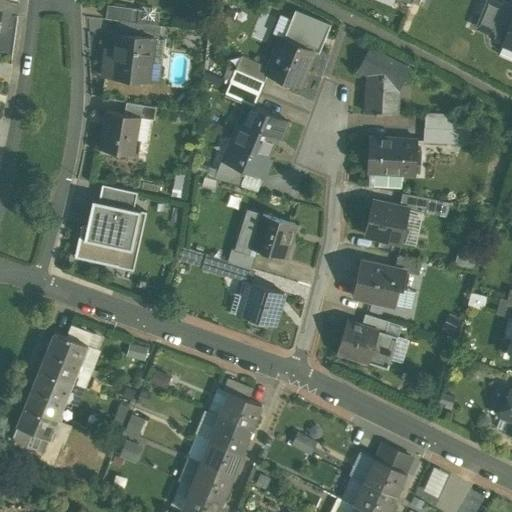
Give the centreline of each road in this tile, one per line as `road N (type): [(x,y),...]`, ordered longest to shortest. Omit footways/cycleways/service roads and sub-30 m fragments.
road 1 (residential): [(301,372),(0,268)]
road 2 (residential): [(301,372),(332,249),(326,78)]
road 3 (residential): [(511,478),(301,372)]
